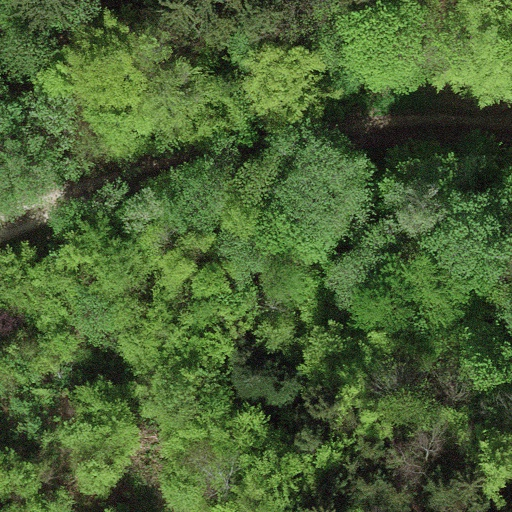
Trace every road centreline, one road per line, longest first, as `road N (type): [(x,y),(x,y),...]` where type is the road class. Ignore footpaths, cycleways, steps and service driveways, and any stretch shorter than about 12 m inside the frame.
road 1 (track): [(511,118),(473,106),(332,130),(151,173),(0,224)]
road 2 (track): [(473,106),(262,54),(0,33)]
